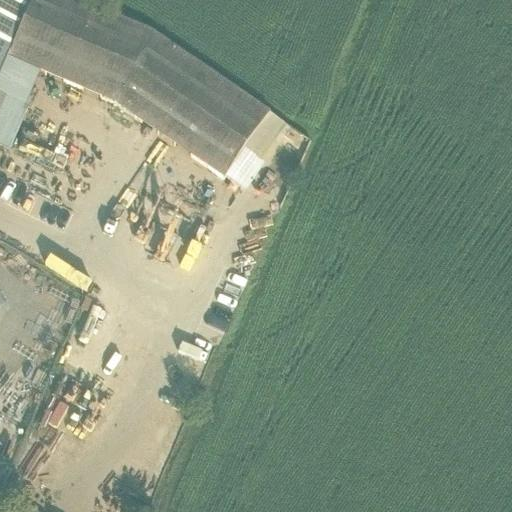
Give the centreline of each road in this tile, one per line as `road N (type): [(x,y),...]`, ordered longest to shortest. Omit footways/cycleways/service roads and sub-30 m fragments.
road 1 (unknown): [(78,258),(141,309),(165,312),(220,234)]
road 2 (unknown): [(155,113),(78,258)]
